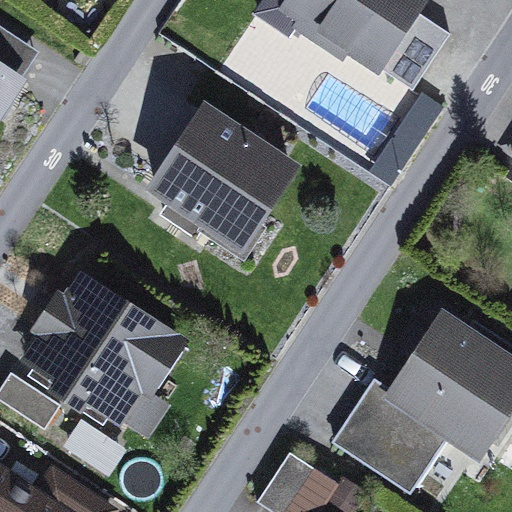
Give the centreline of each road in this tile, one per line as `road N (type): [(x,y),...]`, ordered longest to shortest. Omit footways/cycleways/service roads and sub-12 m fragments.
road 1 (residential): [(511,46),(203,511)]
road 2 (residential): [(0,231),(155,0)]
